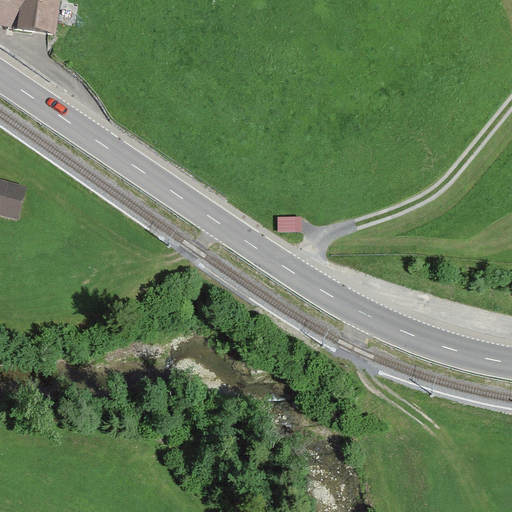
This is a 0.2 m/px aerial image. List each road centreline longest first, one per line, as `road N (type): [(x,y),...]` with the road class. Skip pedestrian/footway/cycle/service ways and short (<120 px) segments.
road 1 (secondary): [(0,75),(329,295),(431,342),(511,363)]
road 2 (track): [(294,273),(332,234),(425,200),(511,104)]
